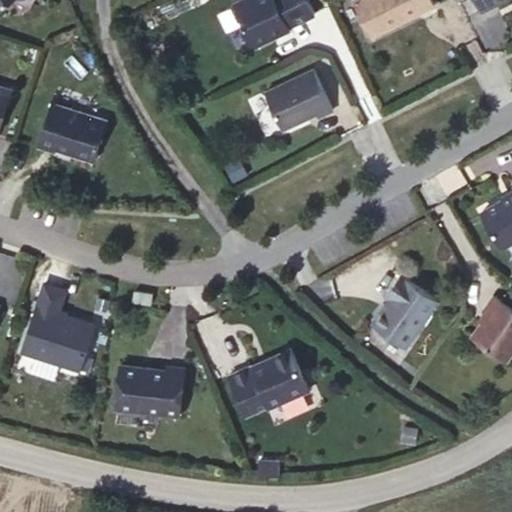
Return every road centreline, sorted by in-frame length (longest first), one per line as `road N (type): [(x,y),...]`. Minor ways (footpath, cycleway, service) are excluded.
road 1 (track): [(480,445),(383,384),(251,262),(134,111),(111,62),(104,0)]
road 2 (residential): [(0,223),(150,272),(251,262),(511,110)]
road 3 (residential): [(348,499),(176,491),(0,444)]
road 4 (residential): [(511,422),(416,480),(348,499)]
